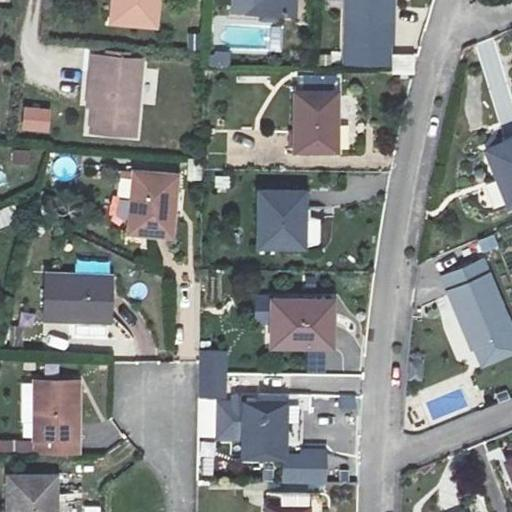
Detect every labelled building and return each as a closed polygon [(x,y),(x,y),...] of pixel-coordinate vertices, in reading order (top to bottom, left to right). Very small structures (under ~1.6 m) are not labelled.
[(110,0),(108,22),(153,26),(155,0),(110,0)] [(292,0),(244,0),(244,10),(292,12),(292,0)] [(393,20),(392,0),(345,0),(345,19),(393,20)] [(478,42),(496,125),(511,121),(511,102),(498,38),(478,42)] [(93,53),(91,70),(95,70),(92,104),(89,130),(135,135),(142,58),(93,53)] [(392,72),(412,72),(411,53),(392,53),(392,72)] [(338,91),(295,90),(294,143),(337,144),(338,91)] [(340,125),(341,149),(355,148),(354,125),(340,125)] [(511,200),(511,135),(484,146),(507,203),(511,200)] [(12,149),(11,163),(30,164),(31,150),(12,149)] [(175,184),(133,180),(128,230),(170,234),(175,184)] [(304,184),(258,184),(257,239),(303,239),(304,184)] [(11,201),(0,204),(0,225),(18,219),(11,201)] [(442,274),(471,344),(511,328),(483,259),(442,274)] [(76,310),(109,311),(110,273),(48,270),(46,315),(76,317),(76,310)] [(331,291),(270,289),(270,335),(325,337),(325,315),(331,315),(331,291)] [(109,318),(109,311),(76,310),(76,317),(109,318)] [(225,395),(226,352),(202,352),(201,395),(225,395)] [(33,377),(33,433),(33,435),(45,436),(45,452),(76,452),(75,377),(33,377)] [(256,403),(215,403),(215,438),(241,438),(241,457),(282,457),(282,395),(256,395),(256,403)] [(0,452),(45,452),(45,436),(33,435),(33,433),(0,433),(0,452)] [(282,480),(322,481),(323,448),(302,448),(301,455),(282,455),(282,480)] [(511,451),(502,455),(511,480),(511,451)] [(55,511),(55,472),(9,472),(10,511),(55,511)] [(307,511),(307,501),(266,499),(266,511),(307,511)]
